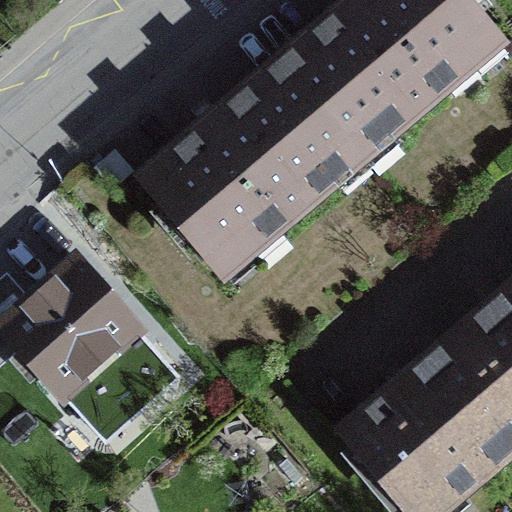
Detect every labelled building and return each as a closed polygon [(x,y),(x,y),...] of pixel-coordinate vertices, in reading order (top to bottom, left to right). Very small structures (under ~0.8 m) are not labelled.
[(350,0),(279,60),(361,158),(501,40),(466,0),(350,0)] [(361,158),(279,60),(223,107),(139,177),(222,274),(361,158)] [(165,352),(79,253),(41,286),(0,321),(0,324),(84,421),(165,352)] [(511,288),(459,334),(511,397),(511,288)] [(437,511),(511,449),(511,397),(459,334),(416,371),(342,432),(409,511),(437,511)]
